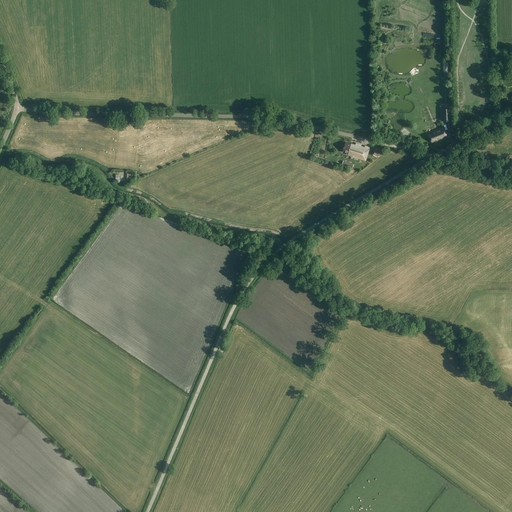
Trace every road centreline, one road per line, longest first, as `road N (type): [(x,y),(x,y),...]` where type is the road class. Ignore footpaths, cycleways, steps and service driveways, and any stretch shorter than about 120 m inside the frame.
road 1 (unclassified): [(147,511),(241,291),(289,241),(434,155)]
road 2 (unclassified): [(434,155),(272,118),(17,108)]
road 3 (track): [(123,175),(121,187),(164,209),(275,231),(289,241)]
